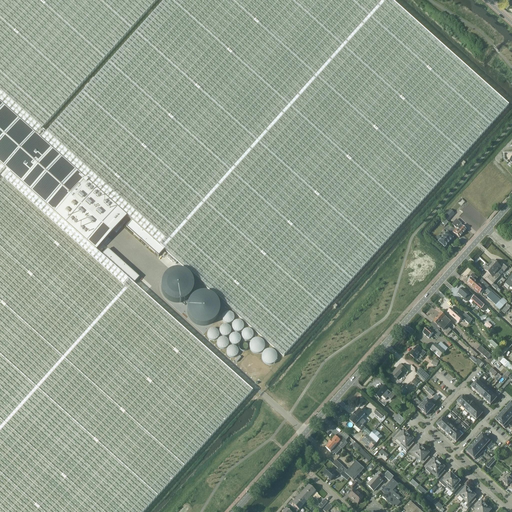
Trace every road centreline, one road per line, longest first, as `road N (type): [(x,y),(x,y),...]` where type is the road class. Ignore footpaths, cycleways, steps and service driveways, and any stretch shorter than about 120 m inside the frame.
road 1 (tertiary): [(234,511),(488,228)]
road 2 (residential): [(455,451),(487,409),(463,391),(428,426)]
